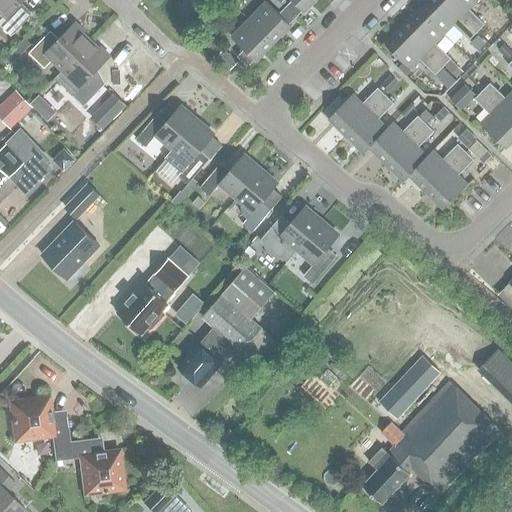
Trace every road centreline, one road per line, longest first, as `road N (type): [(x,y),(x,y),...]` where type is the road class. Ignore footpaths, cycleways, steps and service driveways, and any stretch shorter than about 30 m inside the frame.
road 1 (residential): [(511,191),(450,253),(388,205),(358,198),(258,115),(373,0)]
road 2 (secondary): [(288,511),(0,295)]
